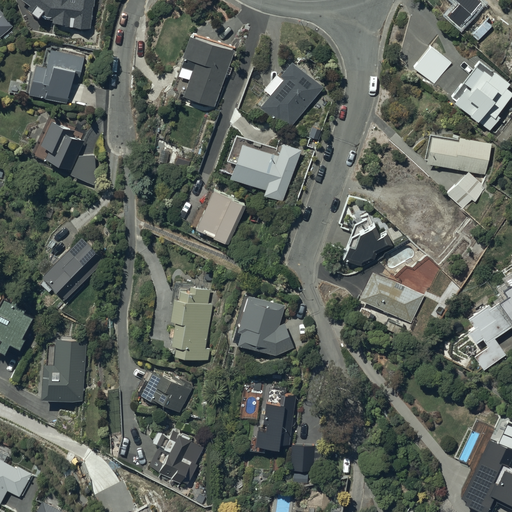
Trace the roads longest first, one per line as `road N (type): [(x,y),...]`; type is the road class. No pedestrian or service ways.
road 1 (residential): [(356,0),(358,101),(301,270)]
road 2 (residential): [(140,0),(121,56),(120,142)]
